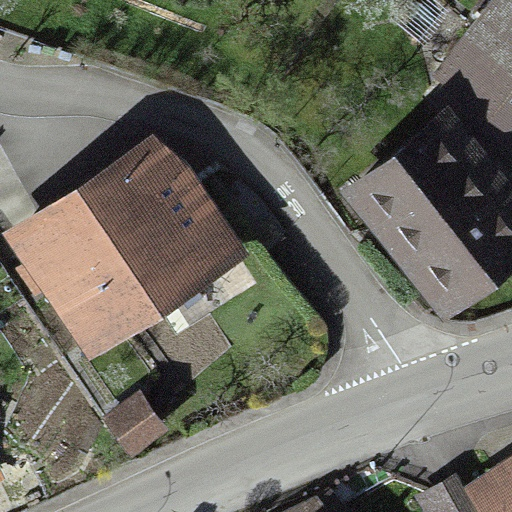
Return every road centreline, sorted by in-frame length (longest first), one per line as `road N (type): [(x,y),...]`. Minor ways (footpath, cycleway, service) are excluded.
road 1 (residential): [(422,398),(294,201),(231,139),(122,94),(0,83)]
road 2 (tertiary): [(422,398),(152,511)]
